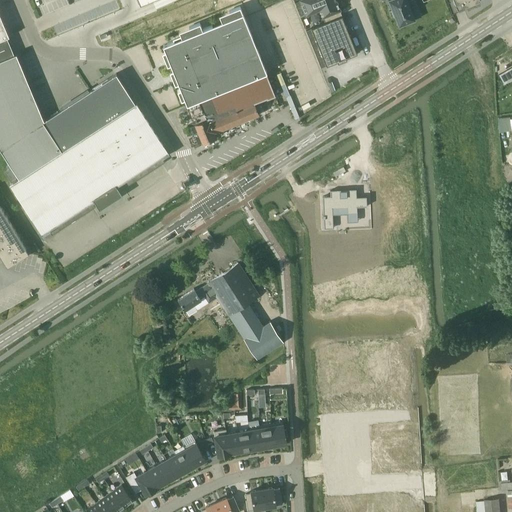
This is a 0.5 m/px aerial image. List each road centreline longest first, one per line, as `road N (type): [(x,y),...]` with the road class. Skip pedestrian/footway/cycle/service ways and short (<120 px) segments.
road 1 (tertiary): [(0,345),(390,91)]
road 2 (residential): [(160,511),(230,478),(297,470)]
road 3 (tertiary): [(390,91),(505,17)]
road 4 (residential): [(363,414),(367,485),(331,487),(330,468)]
